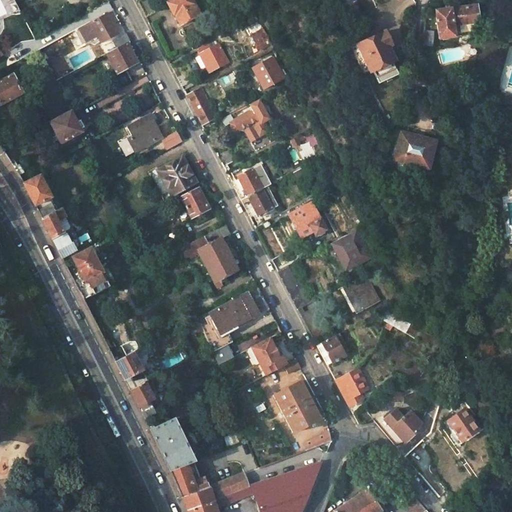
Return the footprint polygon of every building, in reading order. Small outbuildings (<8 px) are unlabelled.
[(156,0),(144,0),(138,4),(146,20),(162,11),(156,0)] [(166,3),(179,27),(199,16),(190,0),(168,0),(169,1),(166,3)] [(436,11),(440,39),(481,33),(476,5),(436,11)] [(115,34),(104,13),(77,28),(84,42),(89,39),(90,41),(96,38),(99,43),(115,34)] [(330,13),(321,16),(327,29),(335,26),(330,13)] [(245,31),(257,54),(271,47),(258,23),(245,31)] [(431,44),(432,31),(422,30),(421,43),(431,44)] [(360,44),(358,45),(371,73),(374,72),(377,77),(395,69),(393,63),(397,61),(391,47),(393,46),(386,32),(364,42),(363,39),(359,41),(360,44)] [(128,40),(124,33),(110,41),(114,47),(124,42),(128,40)] [(104,53),(115,74),(135,63),(124,42),(114,47),(104,53)] [(217,44),(197,55),(207,73),(227,63),(217,44)] [(272,59),(252,70),(263,91),(284,79),(272,59)] [(477,70),(471,65),(461,76),(467,82),(477,70)] [(22,92),(14,77),(18,75),(15,70),(11,72),(12,75),(0,81),(0,103),(0,104),(22,92)] [(199,90),(186,97),(201,126),(214,119),(199,90)] [(258,101),(231,115),(239,131),(243,129),(250,142),(266,133),(265,129),(264,127),(263,124),(268,121),(258,101)] [(50,123),(60,142),(80,131),(70,112),(50,123)] [(164,135),(153,114),(128,129),(131,135),(125,139),(132,153),(164,135)] [(429,169),(436,140),(402,132),(395,160),(405,163),(404,168),(416,171),(418,166),(429,169)] [(301,133),(288,140),(292,147),(305,140),(301,133)] [(217,156),(222,166),(233,160),(227,150),(217,156)] [(194,185),(179,156),(146,174),(162,203),(194,185)] [(108,165),(105,159),(97,163),(100,169),(108,165)] [(237,177),(248,197),(267,186),(270,185),(260,165),(237,177)] [(23,185),(34,206),(50,197),(39,176),(23,185)] [(278,207),(267,186),(248,197),(258,217),(278,207)] [(195,188),(177,197),(188,219),(207,210),(195,188)] [(326,230),(310,200),(287,213),(300,239),(313,232),(315,236),(326,230)] [(37,211),(40,219),(55,211),(51,203),(37,211)] [(70,226),(61,208),(55,211),(40,219),(50,238),(68,229),(70,226)] [(225,225),(178,250),(182,258),(195,251),(211,281),(234,269),(219,239),(230,233),(225,225)] [(361,241),(356,231),(339,239),(345,249),(361,241)] [(52,240),(61,258),(73,252),(64,234),(52,240)] [(72,257),(84,282),(86,280),(93,295),(108,287),(89,248),(72,257)] [(268,253),(271,260),(278,257),(274,250),(268,253)] [(299,271),(295,262),(286,267),(291,275),(299,271)] [(302,298),(291,275),(286,267),(277,271),(294,303),(302,298)] [(365,275),(343,287),(356,312),(379,300),(365,275)] [(210,352),(225,345),(229,343),(223,332),(269,308),(258,287),(196,319),(210,352)] [(429,295),(417,292),(416,298),(406,298),(389,307),(412,320),(429,295)] [(325,323),(316,306),(300,315),(309,332),(325,323)] [(376,315),(445,354),(450,334),(443,331),(440,340),(386,309),(376,315)] [(335,337),(316,346),(334,380),(346,374),(338,359),(345,355),(335,337)] [(249,347),(263,375),(281,365),(267,338),(249,347)] [(230,357),(225,345),(210,352),(216,365),(230,357)] [(114,362),(127,388),(139,381),(135,374),(141,370),(132,352),(114,362)] [(300,366),(297,360),(282,368),(285,374),(300,366)] [(346,374),(334,380),(351,413),(362,403),(360,400),(363,398),(361,392),(367,389),(356,368),(346,374)] [(232,392),(227,380),(223,382),(228,394),(232,392)] [(129,391),(144,420),(155,414),(148,400),(152,398),(144,382),(129,391)] [(297,382),(271,395),(290,433),(317,419),(297,382)] [(362,403),(351,413),(357,424),(362,424),(370,420),(362,403)] [(463,408),(446,421),(461,442),(478,429),(463,408)] [(409,424),(396,412),(388,421),(393,426),(391,428),(404,442),(406,442),(415,430),(409,424)] [(173,419),(149,431),(169,470),(185,464),(193,461),(173,419)] [(412,420),(409,424),(415,430),(419,425),(412,420)] [(329,430),(301,445),(304,451),(329,442),(330,438),(329,430)] [(300,511),(321,462),(250,486),(259,511),(300,511)] [(191,482),(185,464),(169,470),(180,498),(195,492),(191,482)] [(208,488),(212,499),(247,486),(243,474),(208,488)] [(203,478),(191,482),(195,492),(207,488),(203,478)] [(216,511),(212,499),(208,488),(207,488),(195,492),(180,498),(185,509),(186,511),(216,511)] [(425,511),(415,499),(402,508),(405,511),(380,511),(364,488),(327,511),(425,511)] [(472,511),(464,503),(455,511),(472,511)]
